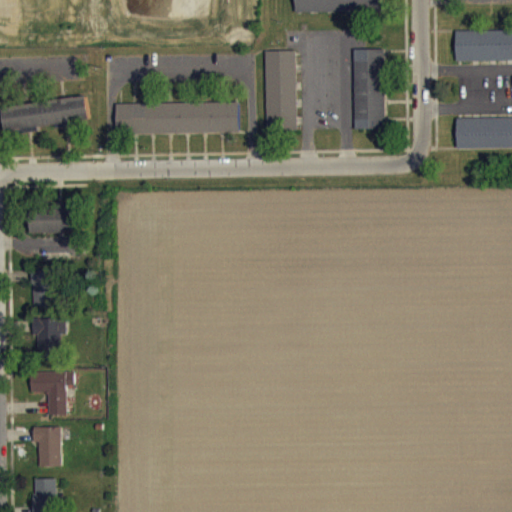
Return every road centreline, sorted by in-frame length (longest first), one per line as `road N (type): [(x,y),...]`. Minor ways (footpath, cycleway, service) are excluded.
road 1 (residential): [(0,171),(414,162)]
road 2 (residential): [(414,0),(414,162)]
